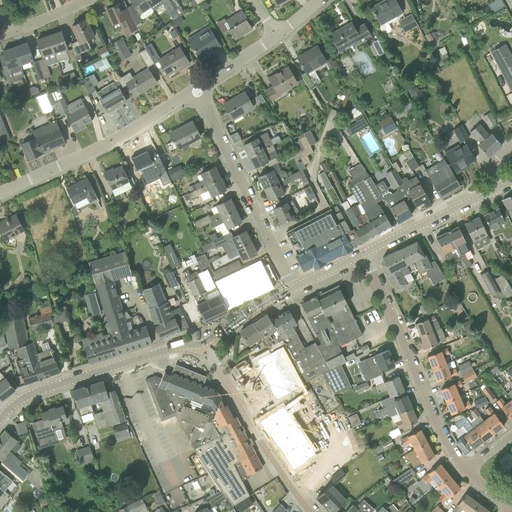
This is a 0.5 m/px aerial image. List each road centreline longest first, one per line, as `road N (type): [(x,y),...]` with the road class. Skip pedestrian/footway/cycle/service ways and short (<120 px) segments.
road 1 (residential): [(465,469),(369,252)]
road 2 (residential): [(0,193),(195,92)]
road 3 (residential): [(294,287),(195,92)]
road 4 (unclassified): [(0,419),(40,390),(200,344)]
road 5 (residential): [(313,511),(200,344)]
road 6 (unclassified): [(369,252),(498,188)]
